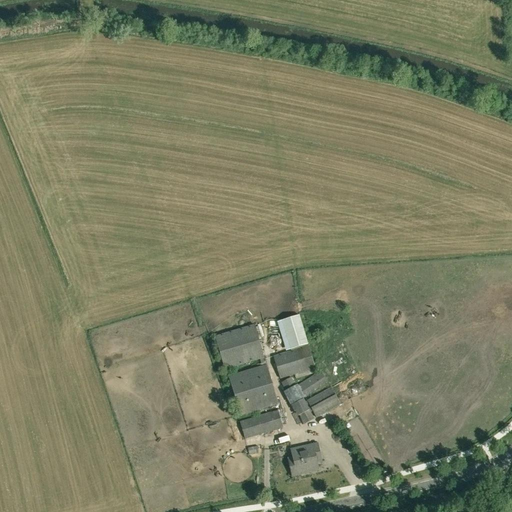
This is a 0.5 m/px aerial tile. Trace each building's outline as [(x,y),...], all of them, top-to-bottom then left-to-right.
[(300,311),(283,316),(292,346),(309,341),(300,311)] [(278,405),(254,326),(215,337),(239,416),(278,405)] [(316,373),(315,369),(308,347),(273,357),(280,379),(294,375),(296,379),(316,373)] [(320,371),(297,386),(303,399),(328,383),(320,371)] [(281,384),(285,392),(296,387),(291,379),(281,384)] [(297,386),(296,387),(285,392),(284,393),(297,418),(299,416),(309,410),(303,399),(297,386)] [(340,405),(331,388),(307,401),(315,418),(340,405)] [(314,420),(309,410),(299,416),(304,425),(314,420)] [(239,422),(244,439),(283,428),(278,411),(239,422)] [(290,450),(292,458),(288,459),(292,477),(318,471),(316,463),(321,462),(317,444),(290,450)] [(262,451),(256,453),(258,460),(264,459),(262,451)]
